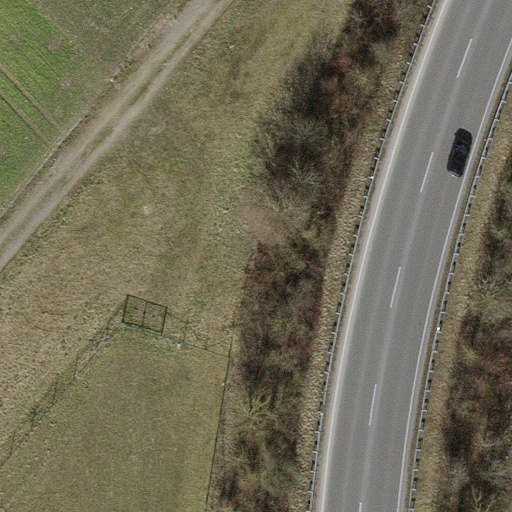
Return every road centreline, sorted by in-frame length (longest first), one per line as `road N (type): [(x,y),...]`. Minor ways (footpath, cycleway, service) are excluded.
road 1 (primary): [(491,0),(390,304),(361,511)]
road 2 (track): [(130,100),(182,161),(189,206),(141,328),(0,500)]
road 3 (track): [(214,0),(0,246)]
